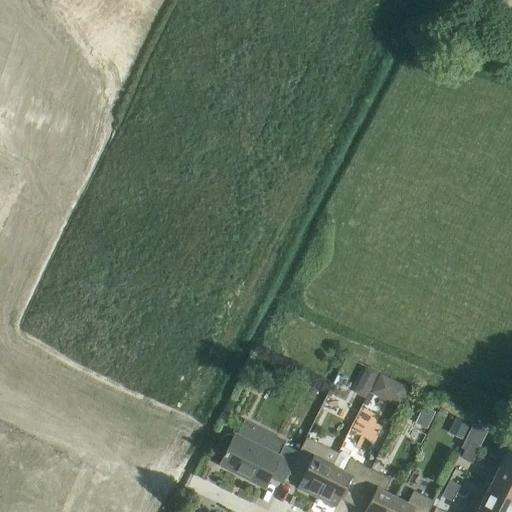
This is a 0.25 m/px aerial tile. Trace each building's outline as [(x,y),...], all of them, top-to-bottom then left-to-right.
[(511,2),(506,0),(502,0),(497,9),(511,17),(511,2)] [(358,371),(395,384),(401,368),(363,355),(358,371)] [(406,401),(412,404),(418,402),(420,396),(410,392),(406,401)] [(459,415),(451,431),(464,437),(472,421),(459,415)] [(227,449),(220,464),(264,486),(269,476),(282,483),(291,465),(298,451),(284,444),(278,455),(253,442),(235,433),(234,436),(231,434),(226,434),(223,437),(221,440),(221,444),(224,448),(227,449)] [(504,435),(498,446),(506,450),(499,466),(511,472),(511,436),(505,433),(504,435)] [(297,487),(316,496),(338,452),(327,447),(306,436),(288,472),(301,478),(297,487)] [(468,441),(464,449),(475,454),(479,446),(468,441)] [(460,457),(471,462),(475,454),(464,449),(460,457)] [(340,498),(352,504),(370,468),(350,458),(349,455),(341,451),(338,453),(338,452),(316,496),(336,506),(340,498)] [(511,472),(499,466),(489,485),(511,496),(511,472)] [(363,511),(387,511),(396,496),(384,490),(390,478),(370,468),(352,504),(364,510),(363,511)] [(449,479),(445,487),(456,493),(460,485),(449,479)] [(511,511),(511,496),(489,485),(479,505),(494,511),(511,511)] [(456,493),(445,487),(441,495),(452,501),(456,493)] [(396,496),(387,511),(427,511),(434,500),(413,490),(407,501),(396,496)]
